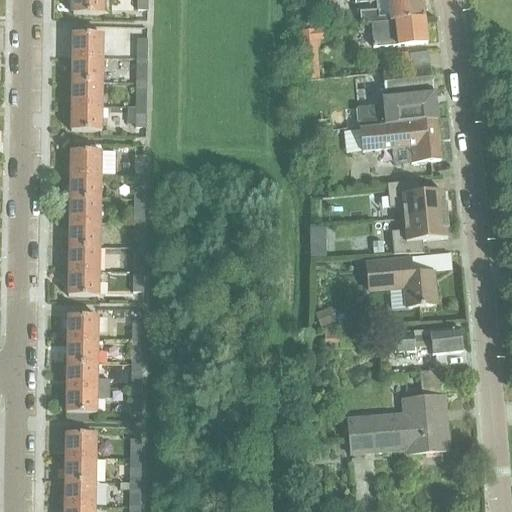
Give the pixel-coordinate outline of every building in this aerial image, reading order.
[(102,0),(71,0),(71,16),(102,16),(102,0)] [(147,0),(137,0),(137,12),(147,12),(147,0)] [(353,0),(353,4),(375,1),(376,12),(359,13),(361,26),(371,25),(377,25),(424,21),(421,0),(353,0)] [(377,25),(371,25),(373,49),(397,47),(426,45),(424,21),(377,25)] [(319,31),(299,33),(300,44),(301,56),(315,54),(314,42),(320,42),(319,31)] [(70,61),(101,61),(102,36),(71,36),(70,61)] [(136,41),(136,61),(146,61),(147,41),(136,41)] [(101,61),(70,61),(70,85),(101,85),(101,61)] [(146,61),(136,61),(136,81),(146,81),(146,61)] [(317,68),(303,69),(304,81),(318,80),(317,68)] [(384,95),(431,91),(429,71),(382,75),(384,95)] [(70,85),(70,109),(100,109),(101,85),(70,85)] [(145,89),(136,89),(135,109),(145,109),(146,89),(145,89)] [(382,107),(357,109),(358,129),(359,129),(374,128),(406,125),(435,122),(432,96),(382,100),(382,107)] [(100,109),(70,109),(69,134),(100,134),(100,109)] [(145,130),(145,109),(126,109),(126,127),(135,127),(135,129),(145,130)] [(374,128),(359,129),(361,153),(374,152),(396,150),(398,164),(410,163),(410,165),(439,163),(435,122),(406,125),(374,128)] [(68,177),(99,178),(114,178),(114,154),(99,154),(99,153),(69,153),(68,177)] [(134,158),(134,178),(144,178),(145,158),(134,158)] [(68,177),(68,202),(99,202),(99,178),(68,177)] [(144,178),(134,178),(134,198),(144,198),(144,178)] [(446,205),(443,203),(442,193),(419,195),(418,183),(386,186),(388,210),(401,209),(402,220),(447,216),(446,205)] [(68,202),(68,225),(98,226),(99,202),(68,202)] [(134,206),(133,227),(143,227),(144,207),(134,206)] [(447,241),(446,231),(448,228),(447,216),(402,220),(404,233),(390,234),(393,257),(423,256),(421,243),(447,241)] [(98,226),(68,225),(67,249),(98,250),(98,226)] [(143,227),(133,227),(133,246),(143,246),(143,227)] [(324,244),(310,245),(311,260),(324,260),(324,244)] [(372,244),(373,255),(383,254),(382,244),(372,244)] [(67,249),(67,273),(98,274),(98,250),(67,249)] [(133,254),(133,274),(143,274),(143,254),(133,254)] [(388,265),(364,267),(366,293),(390,291),(392,311),(407,310),(435,307),(431,275),(412,277),(411,262),(388,265)] [(98,274),(67,273),(67,298),(97,299),(98,274)] [(143,274),(133,274),(132,294),(142,294),(143,274)] [(128,277),(111,277),(111,295),(128,295),(128,277)] [(329,312),(312,319),(319,332),(335,325),(329,312)] [(66,343),(96,343),(97,318),(66,318),(66,343)] [(142,323),(131,323),(131,343),(141,343),(142,323)] [(413,349),(431,349),(432,357),(462,354),(459,329),(431,333),(384,335),(384,354),(413,353),(413,349)] [(96,343),(66,343),(65,366),(96,367),(96,343)] [(141,343),(131,343),(131,363),(141,363),(141,343)] [(65,366),(65,390),(108,391),(108,381),(96,381),(96,367),(65,366)] [(131,371),(131,391),(141,391),(141,371),(131,371)] [(421,400),(402,402),(403,417),(347,422),(350,457),(406,452),(407,456),(448,453),(443,398),(440,399),(438,372),(419,373),(421,400)] [(108,391),(65,390),(64,415),(95,416),(95,401),(108,401),(108,391)] [(141,391),(131,391),(130,411),(140,412),(141,391)] [(64,436),(64,461),(94,461),(95,436),(64,436)] [(130,441),(129,461),(139,461),(140,441),(130,441)] [(64,461),(64,484),(94,485),(94,461),(64,461)] [(139,461),(129,461),(129,481),(139,481),(139,461)] [(295,468),(293,483),(305,484),(306,469),(295,468)] [(94,485),(64,484),(63,508),(94,509),(94,485)] [(139,490),(129,490),(129,509),(139,510),(139,490)]
